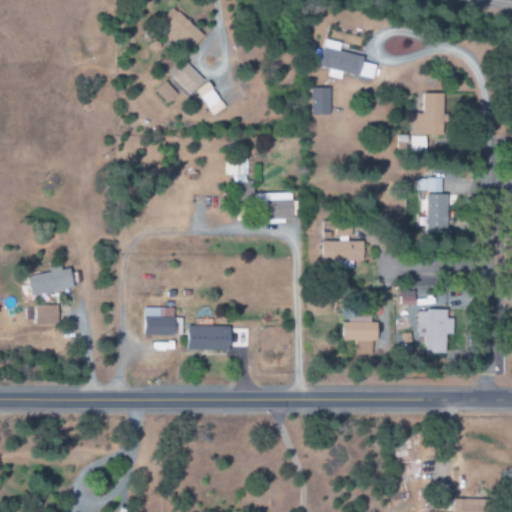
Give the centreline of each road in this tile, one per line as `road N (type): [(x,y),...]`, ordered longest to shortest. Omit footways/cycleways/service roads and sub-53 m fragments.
road 1 (residential): [(511,400),(0,400)]
road 2 (residential): [(484,400),(484,143)]
